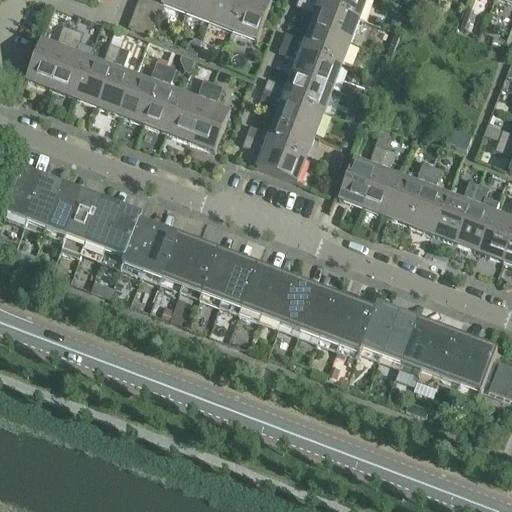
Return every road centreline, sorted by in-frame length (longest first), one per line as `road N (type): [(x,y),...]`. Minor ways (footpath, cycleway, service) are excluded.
road 1 (residential): [(511,321),(0,125)]
road 2 (tertiary): [(496,511),(0,323)]
